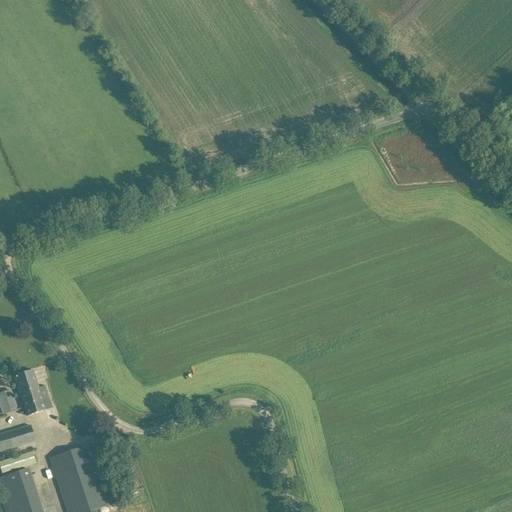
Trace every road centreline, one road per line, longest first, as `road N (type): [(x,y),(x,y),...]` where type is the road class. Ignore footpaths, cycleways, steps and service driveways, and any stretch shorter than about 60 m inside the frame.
road 1 (unclassified): [(0,254),(417,111),(432,112),(511,201)]
road 2 (residential): [(289,511),(256,415),(230,406),(126,438),(0,270)]
